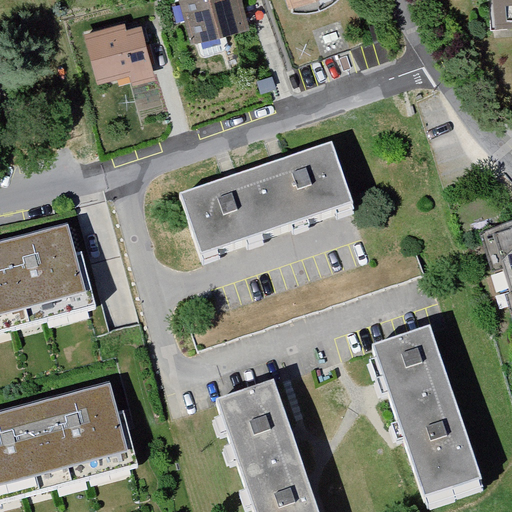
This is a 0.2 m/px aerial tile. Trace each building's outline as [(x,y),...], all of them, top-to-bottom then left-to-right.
[(183,0),(197,42),(232,31),(244,64),(267,57),(248,0),(183,0)] [(290,0),(294,11),(316,12),(336,3),(338,0),(290,0)] [(511,0),(481,0),(484,30),(511,29),(511,0)] [(141,26),(84,40),(96,90),(153,77),(141,26)] [(189,273),(352,223),(331,155),(168,205),(189,273)] [(0,247),(0,332),(100,306),(79,227),(0,247)] [(511,242),(474,249),(501,326),(511,328),(511,242)] [(213,323),(181,333),(191,360),(424,281),(415,254),(369,270),(213,323)] [(428,336),(362,360),(416,511),(457,511),(488,501),(428,336)] [(211,398),(249,511),(315,511),(271,378),(211,398)] [(0,416),(0,487),(125,459),(110,392),(0,416)]
